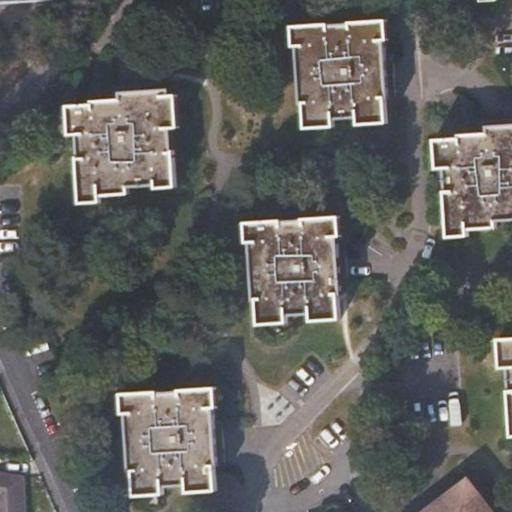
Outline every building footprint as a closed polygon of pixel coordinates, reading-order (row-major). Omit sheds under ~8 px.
[(380,41),(379,20),(349,22),(349,24),(327,26),(326,24),(297,26),(298,46),(296,46),(300,103),(303,103),(305,121),(332,119),(357,117),(386,116),(384,96),(387,97),(383,40),(380,41)] [(169,96),(168,90),(134,92),(121,93),(121,101),(115,101),(93,103),(94,106),(73,107),(75,134),(78,134),(79,158),(77,159),(80,197),(99,196),(127,194),(127,186),(156,183),(156,182),(175,181),(173,153),(171,151),(169,128),(171,128),(169,96)] [(386,123),(386,116),(357,117),(357,125),(386,123)] [(332,126),(332,119),(305,121),(305,128),(332,126)] [(511,125),(500,126),(486,127),(486,133),(481,133),(458,135),(458,139),(439,140),(441,169),(443,168),(444,190),(443,192),(446,231),(467,230),(495,228),(495,221),(511,219),(511,125)] [(175,187),(175,181),(156,182),(156,183),(155,189),(175,187)] [(333,236),(332,217),(303,219),(302,220),(281,222),(280,221),(251,222),(253,242),(250,242),(254,300),(257,299),(258,317),(285,315),(310,313),(339,311),(338,294),(340,294),(339,280),(337,259),(336,236),(333,236)] [(339,319),(339,311),(310,313),(310,320),(339,319)] [(286,323),(285,315),(258,317),(259,324),(286,323)] [(511,338),(503,339),(505,367),(507,366),(509,390),(507,391),(510,429),(511,428),(511,338)] [(210,408),(208,389),(177,390),(176,393),(156,394),(156,392),(127,394),(128,413),(126,413),(129,470),(133,470),(134,488),(161,486),(187,484),(214,483),(213,465),(217,465),(214,431),(213,408),(210,408)] [(0,511),(24,511),(23,476),(0,472),(0,511)] [(489,511),(466,481),(425,511),(489,511)] [(215,490),(214,483),(187,484),(188,491),(215,490)] [(161,493),(161,486),(134,488),(134,495),(161,493)]
